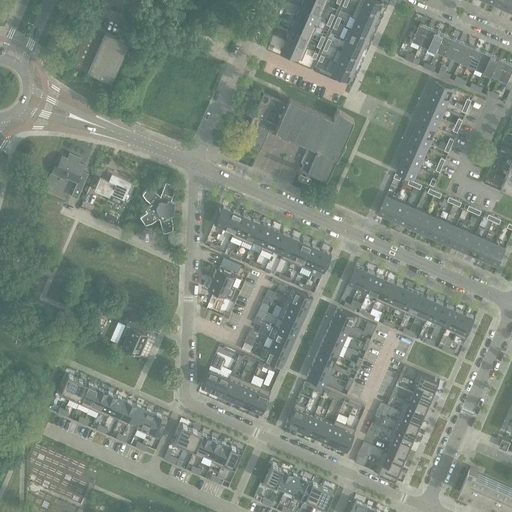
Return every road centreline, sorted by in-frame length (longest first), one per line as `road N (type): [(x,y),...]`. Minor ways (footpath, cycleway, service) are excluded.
road 1 (residential): [(511,302),(193,163)]
road 2 (residential): [(353,476),(189,404),(189,263)]
road 3 (residential): [(425,507),(511,309)]
road 4 (residential): [(193,163),(266,0)]
road 5 (unknown): [(243,50),(96,0)]
road 6 (residential): [(189,263),(66,208)]
